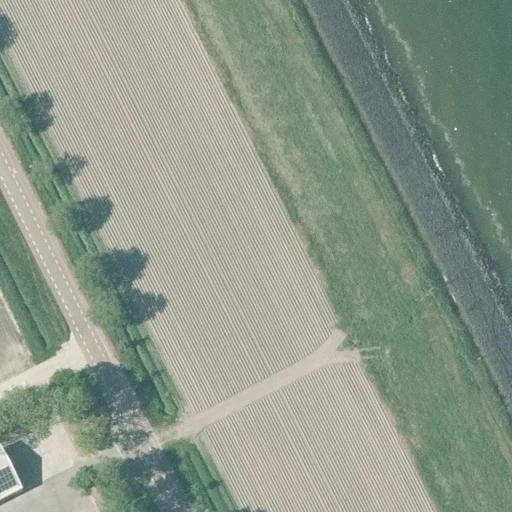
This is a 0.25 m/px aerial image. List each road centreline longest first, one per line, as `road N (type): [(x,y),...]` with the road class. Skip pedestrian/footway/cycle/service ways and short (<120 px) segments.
road 1 (tertiary): [(172,511),(0,167)]
road 2 (track): [(348,350),(143,453)]
